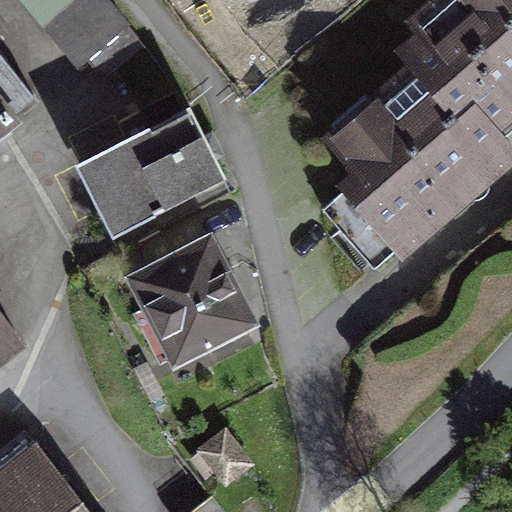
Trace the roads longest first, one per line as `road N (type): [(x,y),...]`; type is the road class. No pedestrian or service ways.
road 1 (residential): [(231,109),(288,295),(332,511)]
road 2 (residential): [(362,511),(511,366)]
